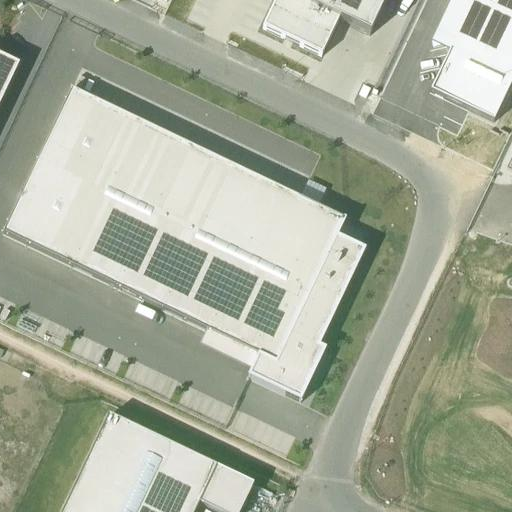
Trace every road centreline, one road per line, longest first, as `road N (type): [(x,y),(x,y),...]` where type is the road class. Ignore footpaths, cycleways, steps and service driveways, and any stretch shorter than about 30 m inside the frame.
road 1 (unclassified): [(315,495),(428,244),(436,194),(398,156),(69,0)]
road 2 (track): [(0,337),(315,495)]
